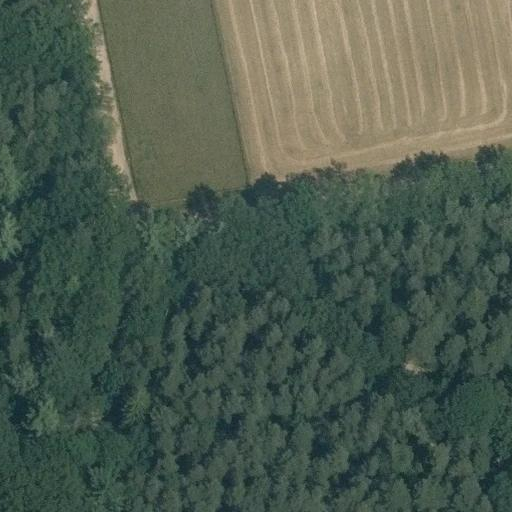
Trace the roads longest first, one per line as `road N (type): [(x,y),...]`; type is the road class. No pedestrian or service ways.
road 1 (unclassified): [(511,167),(123,240)]
road 2 (track): [(123,240),(75,493)]
road 3 (track): [(81,0),(119,180),(123,240)]
road 4 (track): [(148,463),(203,441),(284,442),(344,427),(375,405)]
road 5 (track): [(0,274),(123,240)]
